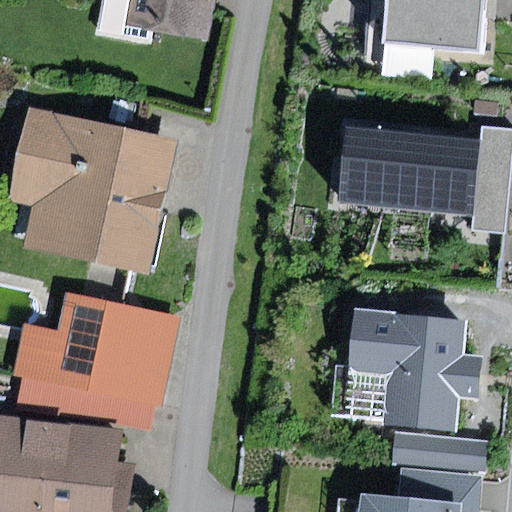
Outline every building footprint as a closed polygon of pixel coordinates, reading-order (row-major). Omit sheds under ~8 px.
[(130,0),(126,25),(208,39),(214,0),(130,0)] [(388,0),(384,45),(480,53),(484,0),(388,0)] [(181,140),(30,109),(12,198),(34,203),(24,246),(153,273),(181,140)] [(481,140),(351,126),(343,204),(474,218),(473,229),(505,233),(511,165),(511,130),(482,127),(481,140)] [(134,309),(72,296),(64,333),(54,383),(115,397),(134,309)] [(181,319),(134,309),(115,397),(157,406),(162,407),(181,319)] [(468,322),(356,311),(350,373),(390,377),(385,426),(457,434),(461,398),(481,400),(483,380),(485,358),(465,356),(468,322)] [(22,377),(54,383),(64,333),(24,326),(14,375),(22,377)] [(22,377),(16,409),(50,415),(54,383),(22,377)] [(115,397),(54,383),(50,415),(122,427),(151,432),(157,406),(115,397)] [(112,511),(121,429),(0,417),(0,511),(112,511)] [(490,440),(394,432),(391,463),(487,471),(490,440)] [(402,469),(399,500),(462,506),(481,507),(483,476),(402,469)] [(399,500),(361,496),(359,511),(461,511),(462,506),(399,500)]
